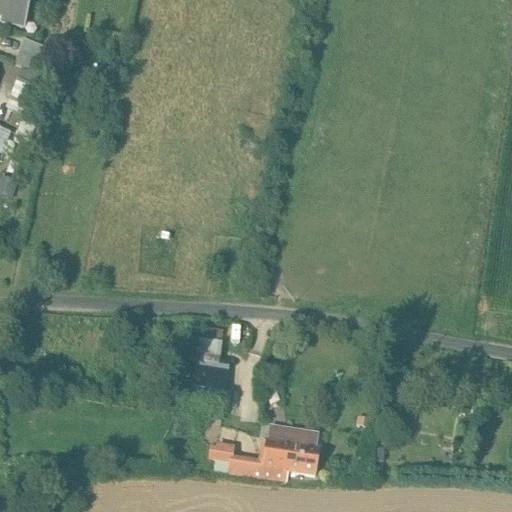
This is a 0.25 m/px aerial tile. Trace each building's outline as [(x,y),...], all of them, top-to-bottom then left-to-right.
[(0,0),(0,17),(0,21),(24,27),(30,2),(26,1),(25,0),(0,0)] [(46,47),(24,38),(14,63),(21,66),(37,71),(46,47)] [(37,71),(21,66),(17,77),(35,84),(38,85),(42,73),(37,71)] [(19,78),(9,107),(24,113),(35,84),(19,78)] [(77,82),(63,79),(59,96),(73,99),(77,82)] [(24,113),(22,112),(14,140),(28,144),(35,116),(24,113)] [(205,332),(204,340),(222,342),(223,333),(205,332)] [(222,366),(223,343),(197,342),(195,389),(229,391),(230,367),(222,366)] [(225,399),(190,395),(187,416),(223,420),(225,399)] [(319,450),(267,441),(263,466),(262,468),(287,473),(314,477),(319,450)] [(263,466),(233,460),(231,474),(286,481),(287,473),(262,468),(263,466)]
